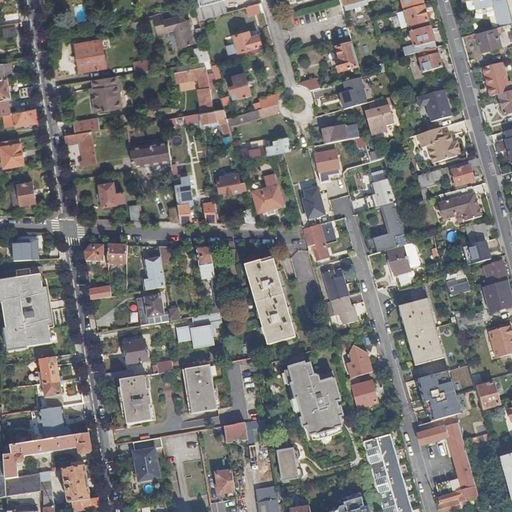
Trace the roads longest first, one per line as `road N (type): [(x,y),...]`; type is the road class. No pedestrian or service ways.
road 1 (residential): [(351,226),(433,511)]
road 2 (residential): [(66,228),(112,511)]
road 3 (residential): [(511,256),(442,0)]
road 4 (residential): [(29,0),(66,228)]
road 5 (residential): [(66,228),(283,241)]
